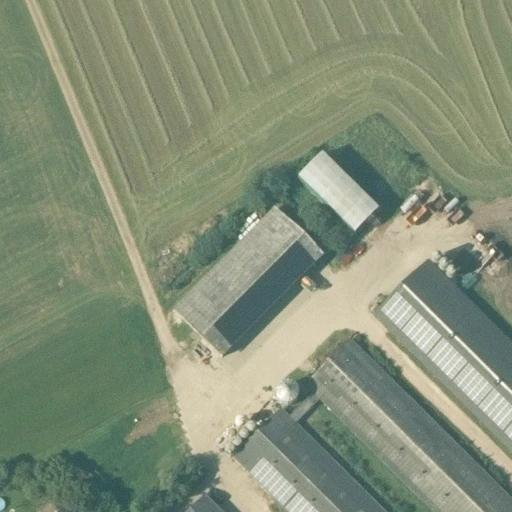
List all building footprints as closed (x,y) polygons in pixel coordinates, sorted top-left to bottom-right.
[(290,178),(348,236),(373,210),(315,153),(290,178)] [(427,265),(374,319),(511,455),(511,349),(472,309),(427,265)] [(204,284),(175,314),(221,360),(250,330),(204,284)] [(281,411),(232,460),(240,468),(284,511),(382,511),(297,427),(295,425),(319,401),(431,511),(511,511),(511,504),(349,342),(305,387),(312,394),(288,418),(288,419),(281,411)] [(217,511),(205,499),(192,511),(217,511)]
